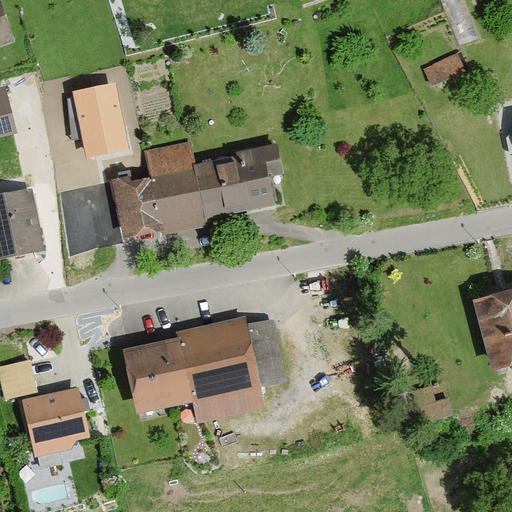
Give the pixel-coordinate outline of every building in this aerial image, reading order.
[(0,0),(0,53),(20,47),(5,0),(0,0)] [(465,0),(445,0),(459,41),(477,35),(465,0)] [(425,66),(432,83),(462,71),(455,54),(425,66)] [(128,148),(115,84),(73,92),(86,156),(128,148)] [(0,136),(16,132),(5,88),(0,89),(0,136)] [(148,170),(108,179),(122,245),(208,227),(206,218),(277,203),(271,176),(283,173),(276,143),(197,161),(192,140),(143,151),(148,170)] [(29,187),(0,193),(0,264),(44,254),(29,187)] [(511,303),(478,312),(494,373),(511,368),(511,303)] [(274,316),(249,322),(263,385),(288,380),(274,316)] [(238,321),(106,355),(120,411),(180,395),(188,424),(260,405),(238,321)] [(26,366),(0,370),(0,407),(10,405),(18,455),(78,445),(69,391),(31,397),(26,366)]
